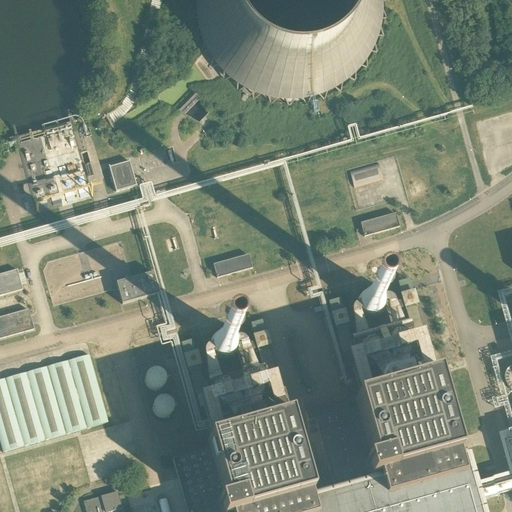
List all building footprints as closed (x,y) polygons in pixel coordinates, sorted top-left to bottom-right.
[(192,21),(195,33),(199,46),(204,57),(211,68),(220,78),(230,86),(240,94),(252,99),(264,104),(277,106),(290,107),(303,106),(315,104),(328,100),(339,94),(350,87),(360,79),(369,69),(376,58),(382,47),(386,34),(389,22),(389,9),(388,0),(191,0),(191,8),(192,21)] [(136,186),(129,162),(110,168),(116,192),(136,186)] [(350,172),(354,187),(354,188),(383,180),(382,177),(378,164),(350,172)] [(364,237),(373,235),(399,227),(395,215),(361,224),(364,237)] [(217,279),(226,276),(252,269),(248,256),(213,266),(217,279)] [(0,296),(22,290),(21,286),(17,271),(0,275),(0,296)] [(122,305),(150,297),(159,295),(153,273),(126,281),(116,284),(122,305)] [(358,302),(358,303),(360,310),(364,314),(370,317),(376,317),(382,314),(385,308),(386,302),(384,296),(383,294),(379,291),(375,289),(370,289),(366,291),(362,293),(360,297),(358,302)] [(0,339),(33,330),(32,326),(28,311),(0,318),(0,339)] [(343,328),(358,325),(356,311),(341,313),(343,328)] [(209,342),(209,344),(211,351),(215,356),(222,358),(228,358),(234,354),(238,349),(239,342),(237,336),(234,332),(230,330),(225,329),(220,329),(216,331),(212,334),(210,338),(209,342)] [(296,360),(303,358),(297,336),(290,338),(296,360)] [(351,338),(350,349),(364,349),(364,338),(351,338)] [(207,352),(193,355),(196,370),(210,367),(207,352)] [(90,354),(0,379),(0,441),(3,452),(109,422),(90,354)] [(101,371),(112,369),(110,359),(99,361),(101,371)] [(147,384),(149,387),(152,389),(156,390),(160,390),(163,388),(166,386),(168,382),(168,378),(167,375),(165,371),(162,369),(158,368),(154,368),(151,370),(148,373),(146,376),(146,380),(147,384)] [(307,371),(300,373),(304,386),(311,384),(307,371)] [(122,511),(121,505),(119,497),(118,493),(111,495),(83,502),(86,511),(479,511),(476,502),(471,484),(464,458),(459,460),(457,455),(458,455),(436,376),(369,395),(369,396),(359,399),(359,398),(355,399),(356,404),(348,407),(347,401),(305,413),(309,428),(316,426),(329,473),(323,475),(326,485),(328,485),(330,490),(328,491),(327,491),(327,492),(312,496),(312,495),(311,495),(310,492),(307,482),(289,417),(221,436),(212,439),(208,440),(208,441),(210,449),(172,460),(175,467),(182,492),(187,511),(153,511),(150,511),(122,511)] [(154,412),(156,415),(159,418),(163,419),(167,418),(170,417),(173,414),(175,411),(175,407),(174,403),(172,400),(169,398),(165,397),(161,397),(158,398),(155,401),(153,405),(153,408),(154,412)] [(511,473),(471,484),(476,502),(511,491),(511,430),(500,434),(511,473)] [(81,450),(90,481),(126,470),(115,434),(105,437),(107,443),(81,450)] [(15,505),(5,465),(0,466),(0,501),(2,508),(15,505)]
